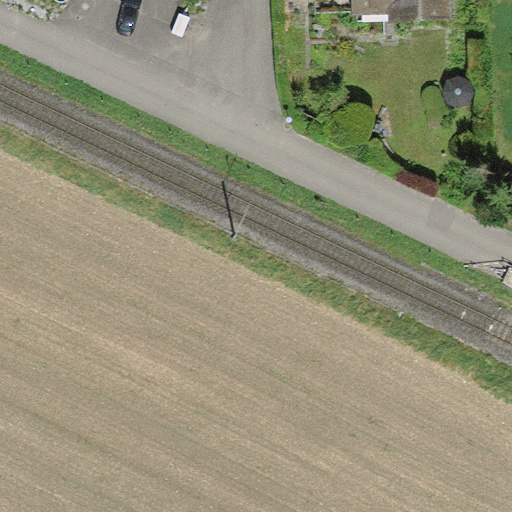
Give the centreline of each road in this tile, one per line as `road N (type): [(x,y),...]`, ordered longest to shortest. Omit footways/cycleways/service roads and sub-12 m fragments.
road 1 (residential): [(511,256),(234,134)]
road 2 (residential): [(234,134),(0,24)]
road 3 (residential): [(234,134),(246,82),(245,0)]
